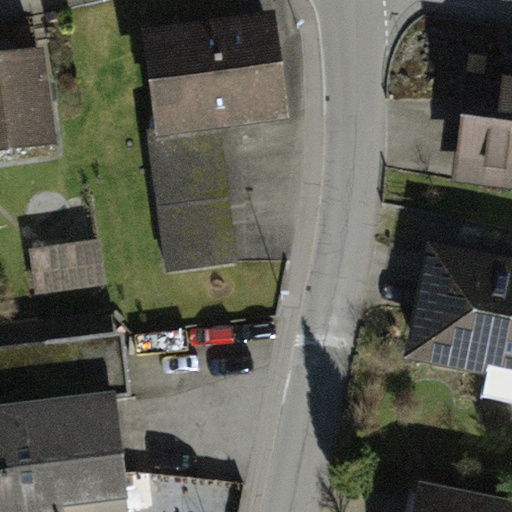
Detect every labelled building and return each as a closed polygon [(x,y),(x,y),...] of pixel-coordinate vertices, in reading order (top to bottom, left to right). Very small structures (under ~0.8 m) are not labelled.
[(277,14),(141,31),(156,142),(291,125),(277,14)] [(0,156),(58,149),(46,52),(0,57),(0,156)] [(511,78),(471,74),(458,190),(511,196),(511,78)] [(100,240),(28,251),(34,296),(107,286),(100,240)] [(511,268),(434,255),(414,366),(485,378),(488,364),(511,368),(511,268)] [(120,511),(107,401),(0,413),(0,511),(120,511)] [(511,511),(421,494),(416,511),(511,511)]
